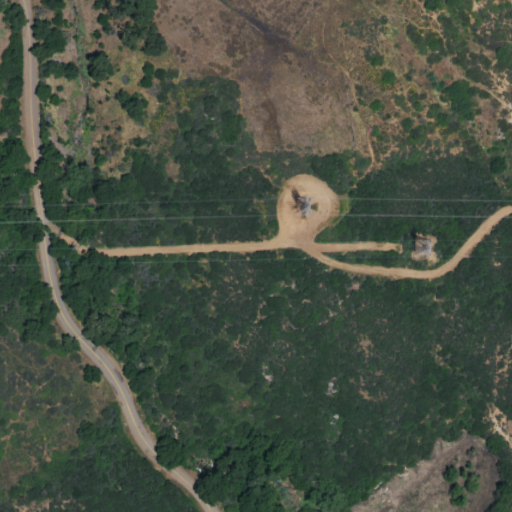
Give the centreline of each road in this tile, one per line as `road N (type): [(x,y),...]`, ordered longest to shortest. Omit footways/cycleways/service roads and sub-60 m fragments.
road 1 (residential): [(22,0),(58,311),(110,372),(150,448),(211,511)]
road 2 (track): [(511,209),(447,269),(429,274),(346,268),(286,243),(90,250),(44,219)]
